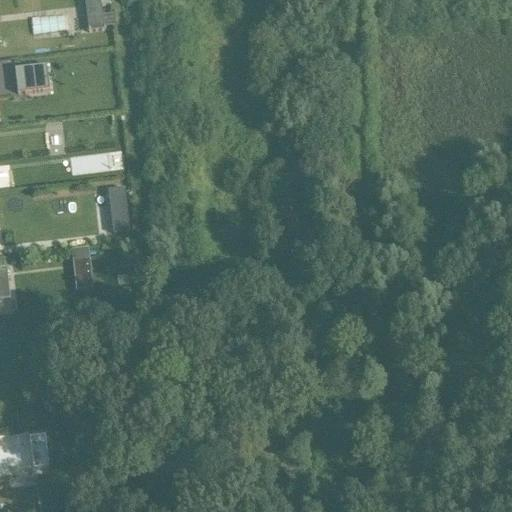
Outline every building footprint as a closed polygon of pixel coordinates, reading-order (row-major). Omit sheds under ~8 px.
[(102,9),(100,0),(84,0),(87,18),(103,16),(102,9)] [(110,0),(100,0),(102,9),(111,8),(110,0)] [(49,93),(47,68),(15,71),(18,96),(49,93)] [(128,217),(125,192),(110,194),(112,219),(128,217)] [(90,263),(89,250),(72,252),(73,265),(90,263)] [(0,303),(13,303),(10,284),(9,271),(0,271),(0,303)] [(31,438),(33,460),(51,458),(48,435),(31,438)]
